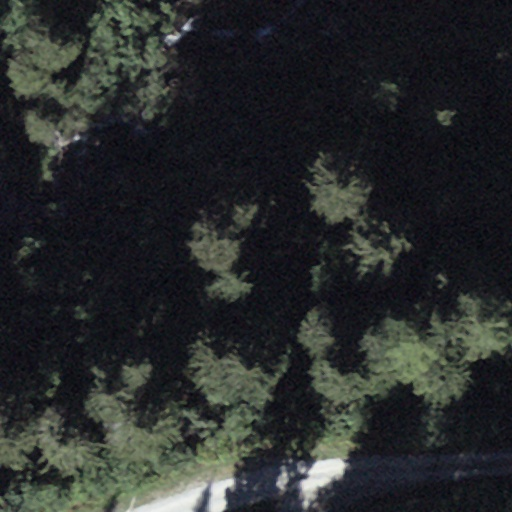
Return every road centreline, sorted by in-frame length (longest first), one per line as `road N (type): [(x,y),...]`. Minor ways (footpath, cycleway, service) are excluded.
road 1 (track): [(390,471),(301,478),(190,511)]
road 2 (track): [(511,456),(390,471)]
